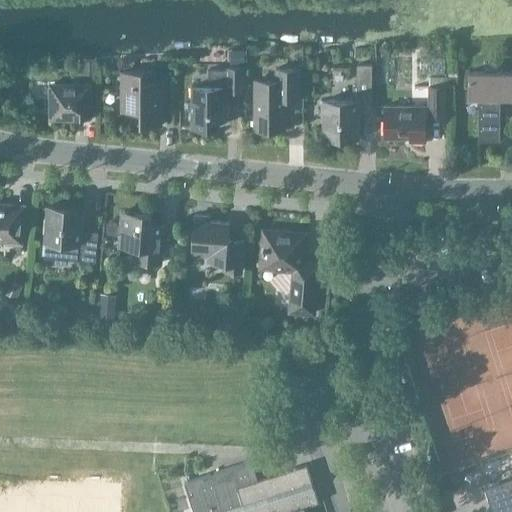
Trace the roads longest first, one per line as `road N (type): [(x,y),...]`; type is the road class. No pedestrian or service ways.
road 1 (unclassified): [(0,139),(55,152),(385,187)]
road 2 (unclassified): [(401,511),(386,466),(373,341),(385,187)]
road 3 (unknown): [(373,341),(511,292)]
road 4 (unclassified): [(385,187),(511,188)]
